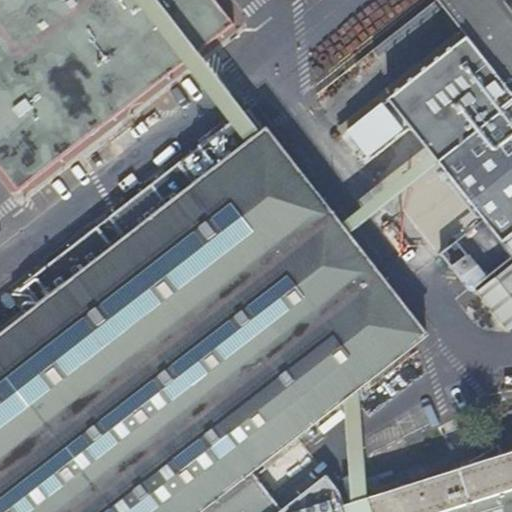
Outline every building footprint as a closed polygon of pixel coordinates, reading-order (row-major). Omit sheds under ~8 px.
[(0,0),(0,168),(19,193),(225,33),(200,0),(0,0)] [(511,0),(438,0),(511,92),(511,0)] [(511,236),(511,106),(441,162),(504,242),(511,236)] [(267,133),(269,131),(268,132),(259,121),(242,134),(251,146),(267,133)] [(328,476),(282,509),(250,470),(255,465),(256,467),(259,465),(258,464),(271,453),(272,454),(273,454),(272,452),(296,434),(297,435),(298,435),(297,433),(312,421),(313,423),(314,422),(314,423),(315,422),(314,420),(327,410),(327,412),(329,410),(328,409),(342,398),(344,400),(345,400),(344,399),(345,398),(344,397),(351,391),(352,392),(353,392),(352,391),(359,385),(360,386),(361,385),(360,384),(366,380),(367,382),(370,380),(368,378),(374,374),(375,375),(376,374),(375,373),(415,342),(416,343),(417,343),(416,342),(424,336),(424,337),(426,336),(425,335),(426,334),(425,333),(424,334),(410,315),(411,314),(410,313),(409,314),(391,290),(392,290),(391,289),(390,290),(378,274),(379,273),(377,270),(376,271),(364,256),(365,255),(364,254),(363,255),(345,231),(346,230),(345,230),(344,230),(332,214),(333,213),(331,211),(332,211),(331,210),(329,211),(319,197),(320,197),(319,196),(318,197),(313,191),(314,190),(314,189),(313,190),(308,183),(309,182),(309,181),(307,182),(288,158),(289,157),(288,156),(287,157),(269,133),(270,132),(269,131),(267,133),(251,146),(129,240),(116,250),(44,307),(0,340),(0,511),(511,511),(511,454),(503,457),(471,467),(452,473),(367,498),(371,511),(345,511),(343,505),(336,483),(328,476)] [(216,142),(180,170),(189,182),(214,162),(225,154),(216,142)] [(189,182),(180,170),(173,161),(126,198),(146,223),(193,186),(189,182)] [(112,244),(116,250),(129,240),(125,234),(110,216),(98,226),(112,244)] [(44,307),(116,250),(112,244),(98,226),(97,225),(24,282),(44,307)] [(471,467),(503,457),(499,446),(470,463),(471,467)] [(371,511),(367,498),(343,505),(345,511),(371,511)]
